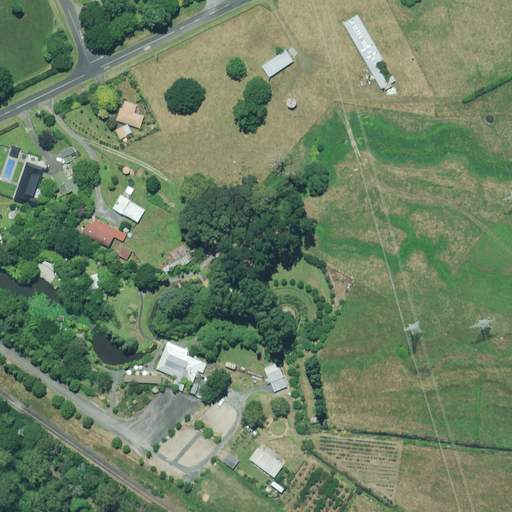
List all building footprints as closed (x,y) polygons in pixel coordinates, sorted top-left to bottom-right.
[(384,60),(359,16),(345,24),(382,90),(385,88),(387,91),(390,89),(389,86),(397,81),(394,76),(387,80),(377,64),(384,60)] [(294,62),(287,51),(263,67),(270,78),(294,62)] [(288,107),(289,108),(291,109),(292,109),(293,109),(294,109),(295,109),(296,108),(297,107),(298,106),(298,105),(299,104),(299,103),(298,102),(298,101),(298,100),(297,99),(296,99),(296,98),(295,98),(294,97),(293,97),(292,97),(291,98),(290,98),(289,99),(288,100),(287,101),(287,102),(287,103),(287,104),(287,105),(288,106),(288,107)] [(138,106),(126,101),(123,109),(122,109),(118,121),(141,129),(145,117),(136,114),(138,106)] [(128,125),(123,127),(123,126),(116,130),(121,140),(128,137),(128,136),(132,133),(128,125)] [(76,163),(73,155),(64,158),(67,164),(70,163),(71,165),(76,163)] [(38,160),(30,158),(16,199),(23,202),(24,200),(29,202),(29,205),(39,208),(42,200),(36,198),(46,168),(37,164),(38,160)] [(133,169),(125,167),(124,174),(131,175),(133,169)] [(77,177),(72,168),(54,177),(63,196),(82,188),(77,177)] [(146,210),(121,196),(114,209),(139,223),(146,210)] [(124,242),(128,235),(96,220),(91,218),(84,233),(111,246),(115,238),(124,242)] [(171,271),(167,264),(158,268),(162,275),(171,271)] [(97,287),(94,276),(87,278),(91,289),(97,287)] [(208,364),(168,346),(157,369),(177,378),(174,384),(177,385),(175,389),(183,392),(187,383),(184,382),(185,379),(194,383),(199,371),(204,373),(208,364)] [(238,366),(228,362),(227,367),(236,370),(238,366)] [(285,378),(279,362),(265,367),(272,383),(285,378)] [(161,384),(162,377),(156,377),(126,375),(126,382),(161,384)] [(189,394),(203,400),(207,394),(198,390),(199,388),(193,385),(189,394)] [(187,435),(182,429),(178,433),(183,438),(187,435)] [(284,467),(259,449),(251,460),(276,478),(284,467)]
